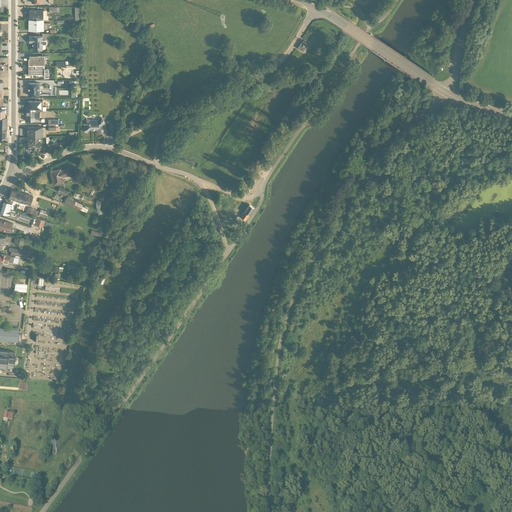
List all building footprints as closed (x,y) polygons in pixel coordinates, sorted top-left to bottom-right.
[(28,8),(28,18),(48,17),(48,13),(46,13),(46,8),(43,8),(28,8)] [(43,18),(28,18),(28,29),(43,28),(43,18)] [(29,34),(29,40),(32,40),(32,47),(42,47),(43,42),(45,42),(46,42),(47,41),(46,39),(46,38),(45,38),(42,38),(42,34),(29,34)] [(302,37),(297,44),(303,49),(308,41),(302,37)] [(48,59),(48,54),(44,54),(44,53),(36,53),(29,53),(29,56),(28,56),(28,63),(44,63),(44,59),(48,59)] [(49,70),(51,70),(51,65),(44,65),(44,63),(28,63),(28,72),(36,72),(44,72),(44,75),(49,75),(49,70)] [(28,93),(39,92),(39,88),(41,87),(42,86),(42,85),(41,84),(39,83),(39,81),(28,81),(28,93)] [(42,108),(42,98),(27,98),(27,102),(25,102),(25,108),(39,108),(42,108)] [(25,108),(25,118),(35,118),(35,116),(39,116),(39,108),(25,108)] [(85,123),(82,126),(86,130),(89,127),(97,127),(101,131),(106,126),(104,125),(104,121),(105,120),(102,114),(97,117),(89,117),(86,115),(82,121),(85,123)] [(27,124),(26,135),(42,135),(42,134),(45,134),(45,125),(42,125),(42,124),(27,124)] [(141,130),(122,138),(124,143),(143,136),(141,130)] [(27,135),(27,147),(40,147),(40,139),(42,139),(42,135),(27,135)] [(50,169),(53,183),(64,180),(62,175),(69,173),(68,166),(60,168),(60,166),(50,169)] [(67,189),(59,185),(57,189),(65,193),(67,189)] [(12,201),(16,188),(11,186),(9,193),(10,193),(10,194),(9,194),(9,193),(9,195),(8,195),(7,197),(5,196),(4,198),(12,201)] [(17,202),(21,190),(16,188),(10,206),(14,207),(16,202),(17,202)] [(33,194),(21,190),(18,199),(21,200),(20,202),(25,203),(26,201),(30,203),(33,194)] [(66,196),(64,196),(63,199),(64,200),(64,201),(73,205),(86,211),(87,208),(81,206),(82,203),(66,195),(66,196)] [(10,206),(12,201),(4,198),(3,198),(0,206),(0,210),(28,219),(29,216),(32,217),(33,214),(14,207),(10,206)] [(240,213),(239,214),(244,218),(248,212),(249,212),(253,206),(249,203),(245,208),(244,207),(240,213)] [(34,206),(31,205),(29,212),(36,215),(38,209),(34,207),(34,206)] [(49,209),(40,207),(38,213),(47,215),(49,209)] [(45,218),(37,215),(34,222),(43,225),(45,218)] [(0,217),(0,216),(0,227),(2,228),(2,227),(9,229),(12,220),(0,217)] [(14,241),(23,243),(24,236),(15,234),(14,241)] [(10,251),(31,255),(32,249),(9,245),(9,247),(11,248),(10,251)] [(0,266),(1,266),(2,261),(3,261),(3,260),(8,261),(8,259),(17,261),(19,253),(10,251),(10,253),(0,251),(0,252),(0,266)] [(27,281),(15,280),(14,288),(26,289),(27,281)] [(0,336),(17,338),(18,329),(18,326),(6,325),(6,323),(6,322),(3,319),(1,318),(0,317),(0,336)] [(0,363),(13,365),(13,361),(14,361),(14,360),(16,360),(16,359),(17,359),(18,358),(18,356),(17,355),(16,354),(14,354),(14,353),(14,349),(0,347),(0,363)] [(8,414),(7,422),(15,423),(16,415),(8,414)]
